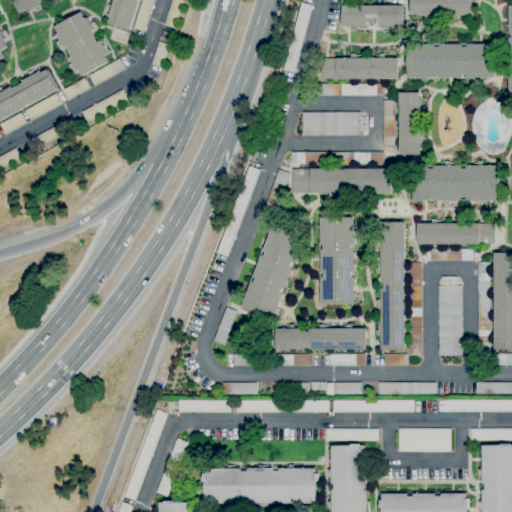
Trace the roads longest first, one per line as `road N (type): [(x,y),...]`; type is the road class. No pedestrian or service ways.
road 1 (trunk): [(0,431),(52,381),(161,240),(203,166),(266,0)]
road 2 (trunk): [(92,511),(242,118),(256,36)]
road 3 (trunk): [(229,0),(182,130),(136,216),(76,304),(0,388)]
road 4 (trunk): [(212,58),(139,170),(97,212),(0,252)]
